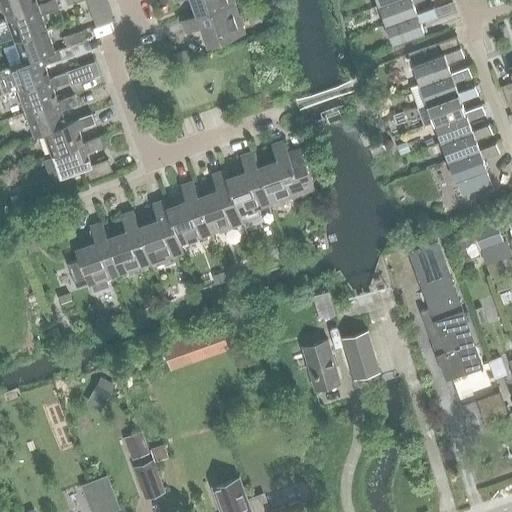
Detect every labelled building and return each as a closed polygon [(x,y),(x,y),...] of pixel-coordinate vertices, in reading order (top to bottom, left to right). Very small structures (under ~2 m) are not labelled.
[(0,0),(0,1),(6,17),(37,6),(35,0),(0,0)] [(6,17),(14,40),(45,28),(41,15),(58,9),(55,0),(53,0),(37,6),(6,17)] [(115,0),(94,0),(101,24),(120,18),(115,0)] [(231,0),(173,0),(173,1),(176,0),(190,0),(195,15),(196,15),(232,2),(231,0)] [(391,0),(377,5),(384,24),(416,12),(412,2),(418,0),(391,0)] [(196,15),(195,15),(180,20),(185,32),(200,27),(207,47),(243,34),(232,2),(196,15)] [(432,6),(416,12),(384,24),(392,44),(423,32),(419,22),(436,15),(432,6)] [(53,50),(45,28),(14,40),(22,62),(22,63),(54,52),(53,50)] [(69,45),(82,40),(79,31),(66,35),(69,45)] [(411,64),(419,84),(450,72),(446,62),(463,56),(455,35),(408,53),(412,64),(411,64)] [(57,49),(53,50),(54,52),(22,63),(22,62),(9,67),(10,69),(0,72),(0,79),(5,94),(17,90),(48,78),(44,65),(60,59),(57,49)] [(177,66),(192,61),(188,49),(173,54),(177,66)] [(511,65),(507,67),(511,80),(511,81),(501,86),(511,114),(511,113),(511,65)] [(457,92),(457,91),(453,81),(470,75),(466,66),(450,72),(419,84),(410,87),(418,106),(457,92)] [(17,90),(25,112),(57,101),(56,100),(52,87),(68,81),(65,72),(48,78),(17,90)] [(425,125),(433,122),(464,111),(464,110),(460,101),(477,94),(473,85),(457,91),(457,92),(418,106),(425,125)] [(368,100),(366,93),(358,95),(360,103),(368,100)] [(73,94),(56,100),(57,101),(25,112),(34,135),(43,132),(43,131),(65,123),(60,110),(76,104),(73,94)] [(481,104),(464,110),(464,111),(433,122),(440,142),(471,130),(471,129),(467,120),(484,114),(481,104)] [(402,112),(393,115),(397,124),(406,121),(402,112)] [(43,131),(43,132),(51,154),(82,143),(82,142),(77,129),(94,123),(90,114),(65,123),(43,131)] [(440,142),(447,161),(478,149),(478,148),(474,139),(491,133),(488,123),(471,129),(471,130),(440,142)] [(99,136),(82,142),(82,143),(51,154),(52,157),(43,160),(51,180),(84,168),(89,179),(111,171),(107,159),(90,165),(86,152),(102,146),(99,136)] [(276,160),(257,167),(256,167),(269,203),(300,193),(301,195),(314,190),(299,147),(287,152),(283,140),(270,145),(276,160)] [(397,146),(400,156),(410,152),(407,142),(397,146)] [(491,183),(485,169),(481,158),(498,152),(495,142),(478,148),(478,149),(447,161),(460,195),(491,183)] [(256,167),(257,167),(251,151),(239,156),(244,171),(226,178),(225,178),(238,215),(239,214),(242,222),(260,215),(257,208),(269,203),(256,167)] [(216,190),(197,196),(197,197),(210,233),(242,222),(239,214),(238,215),(225,178),(226,178),(223,170),(210,174),(216,190)] [(197,197),(197,196),(192,181),(179,186),(185,201),(166,208),(179,244),(210,233),(197,197)] [(182,252),(179,244),(166,208),(163,200),(151,204),(156,219),(138,226),(137,226),(150,263),(182,252)] [(119,274),(150,263),(137,226),(138,226),(132,211),(120,215),(125,231),(107,237),(106,237),(119,274)] [(480,249),(503,241),(496,221),(473,229),(480,249)] [(106,237),(107,237),(101,222),(89,226),(94,242),(74,249),(78,260),(68,263),(76,286),(86,282),(87,285),(119,274),(106,237)] [(20,232),(30,253),(41,247),(30,226),(20,232)] [(479,255),(472,235),(450,243),(458,263),(479,255)] [(481,364),(445,267),(435,240),(408,251),(428,306),(419,309),(436,355),(440,353),(448,376),(481,364)] [(288,254),(285,245),(277,248),(281,257),(288,254)] [(235,267),(225,271),(228,279),(238,275),(235,267)] [(223,271),(212,275),(215,284),(226,280),(223,271)] [(333,314),(326,291),(301,299),(308,322),(333,314)] [(142,309),(145,316),(153,313),(150,306),(142,309)] [(218,325),(115,362),(122,380),(224,343),(218,325)] [(353,378),(379,371),(367,331),(342,338),(353,378)] [(315,390),(339,382),(326,339),(302,346),(315,390)] [(91,391),(107,400),(115,384),(99,376),(91,391)] [(489,419),(511,411),(511,410),(504,388),(481,396),(489,419)] [(240,395),(218,402),(222,415),(244,408),(240,395)] [(260,428),(270,424),(267,416),(257,419),(260,428)] [(124,437),(132,459),(148,453),(140,431),(124,437)] [(164,444),(150,448),(153,461),(167,456),(164,444)] [(153,460),(131,468),(143,499),(164,491),(153,460)] [(109,511),(119,508),(107,475),(89,482),(100,511),(109,511)] [(250,511),(238,480),(213,489),(221,511),(250,511)] [(301,511),(298,502),(271,511),(268,511),(262,495),(249,499),(253,511),(301,511)]
